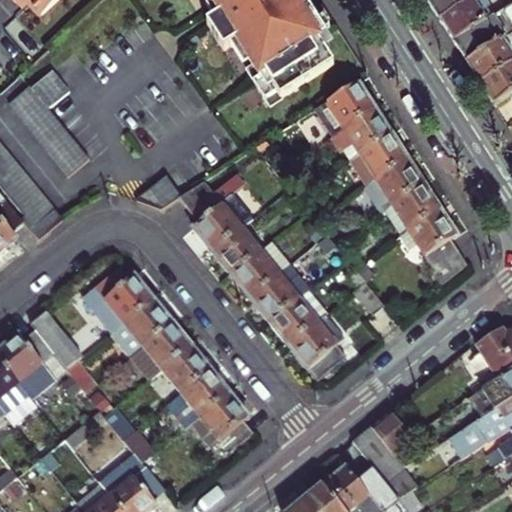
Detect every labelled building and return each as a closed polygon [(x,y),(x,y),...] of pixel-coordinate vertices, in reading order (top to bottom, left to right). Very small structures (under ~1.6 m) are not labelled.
[(264,81),(257,86),(270,106),(282,98),(285,104),(339,69),(327,52),(323,45),(332,40),(329,37),(323,26),(306,0),(299,0),(290,6),(286,0),(212,0),(221,14),(222,16),(242,3),(245,8),(219,25),(210,31),(227,57),(242,47),(257,71),(264,81)] [(472,0),(428,0),(441,20),(472,0)] [(472,0),(441,20),(454,41),(492,17),(485,7),(489,4),(486,0),(472,0)] [(221,14),(214,18),(219,25),(245,8),(242,3),(222,16),(221,14)] [(511,3),(492,17),(454,41),(468,62),(504,39),(511,34),(511,3)] [(328,23),(323,26),(329,37),(335,33),(328,23)] [(511,52),(504,39),(468,62),(481,83),(511,63),(511,52)] [(327,52),(336,46),(332,40),(323,45),(327,52)] [(511,63),(481,83),(488,93),(494,103),(510,93),(511,91),(511,63)] [(257,71),(250,76),(257,86),(264,81),(257,71)] [(9,115),(66,187),(88,171),(49,122),(69,107),(52,86),(33,102),(30,98),(9,115)] [(345,131),(377,111),(367,94),(361,86),(329,107),(345,131)] [(285,104),(282,98),(270,106),(275,114),(287,107),(285,104)] [(362,158),(394,138),(384,122),(377,111),(345,131),(362,158)] [(345,131),(336,138),(353,165),(362,158),(345,131)] [(394,138),(362,158),(377,184),(410,163),(397,144),(394,138)] [(0,195),(26,228),(39,244),(60,228),(0,152),(0,195)] [(410,163),(377,184),(393,209),(425,188),(416,173),(410,163)] [(180,202),(182,201),(167,181),(140,203),(163,213),(180,202)] [(180,202),(191,216),(214,198),(205,186),(182,201),(180,202)] [(226,188),(214,198),(191,216),(199,227),(192,232),(212,256),(242,232),(254,222),(226,188)] [(425,188),(393,209),(386,214),(402,240),(442,214),(425,188)] [(0,195),(0,257),(19,243),(15,237),(26,228),(0,195)] [(442,214),(402,240),(411,254),(419,250),(432,271),(429,273),(440,291),(467,268),(451,243),(457,239),(447,222),(442,214)] [(212,256),(232,280),(261,256),(242,232),(212,256)] [(330,240),(320,248),(332,263),(342,256),(330,240)] [(232,280),(251,302),(280,279),(289,272),(270,249),(261,256),(232,280)] [(356,257),(348,263),(358,275),(366,269),(356,257)] [(366,269),(358,275),(367,286),(375,281),(366,269)] [(112,337),(155,302),(136,279),(130,284),(120,271),(83,302),(112,337)] [(367,286),(358,275),(350,281),(359,292),(367,286)] [(280,279),(251,302),(270,326),(299,303),(280,279)] [(359,292),(355,295),(374,319),(385,310),(367,286),(359,292)] [(299,303),(270,326),(289,349),(318,326),(327,318),(308,295),(299,303)] [(155,302),(112,337),(131,361),(173,325),(155,302)] [(84,360),(48,315),(31,329),(36,334),(55,357),(67,373),(84,360)] [(173,325),(131,361),(149,383),(162,372),(192,348),(173,325)] [(318,326),(289,349),(317,384),(347,361),(318,326)] [(20,337),(0,353),(0,360),(20,385),(55,357),(36,334),(24,343),(20,337)] [(479,395),(511,374),(511,338),(509,339),(506,341),(503,336),(477,353),(480,359),(463,369),(479,395)] [(211,372),(192,348),(162,372),(181,396),(211,372)] [(0,400),(20,385),(0,360),(0,400)] [(211,372),(181,396),(201,420),(230,396),(211,372)] [(511,374),(479,395),(466,403),(478,423),(511,401),(511,374)] [(230,396),(201,420),(230,456),(254,438),(244,425),(250,420),(230,396)] [(462,462),(510,431),(511,429),(511,401),(478,423),(450,442),(462,462)] [(403,407),(393,415),(412,438),(422,432),(403,407)] [(105,419),(107,422),(124,443),(135,434),(117,410),(105,419)] [(66,443),(72,451),(107,422),(105,419),(101,414),(66,443)] [(412,438),(393,415),(391,417),(408,440),(412,438)] [(408,440),(391,417),(373,431),(391,453),(408,440)] [(511,429),(510,431),(511,435),(511,441),(499,450),(506,460),(511,456),(511,429)] [(419,489),(405,471),(391,453),(373,431),(354,447),(373,471),(399,502),(419,489)] [(155,458),(135,434),(124,443),(137,459),(144,467),(155,458)] [(66,443),(42,462),(52,474),(75,455),(72,451),(66,443)] [(137,459),(101,488),(120,511),(155,511),(158,509),(154,504),(166,495),(144,467),(137,459)] [(346,470),(323,489),(341,511),(390,511),(400,504),(399,502),(373,471),(357,484),(346,470)] [(12,473),(0,483),(0,496),(19,481),(12,473)] [(0,496),(0,504),(2,508),(25,489),(19,481),(0,496)] [(120,511),(101,488),(78,506),(82,511),(120,511)] [(341,511),(323,489),(304,504),(309,511),(341,511)]
